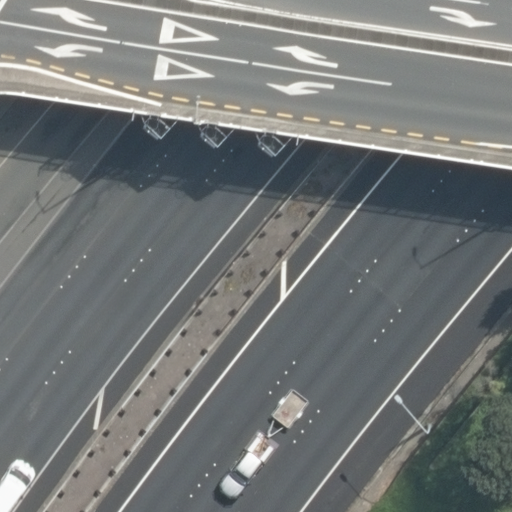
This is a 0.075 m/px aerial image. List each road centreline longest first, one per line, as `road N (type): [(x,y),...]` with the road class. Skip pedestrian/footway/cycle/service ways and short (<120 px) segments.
road 1 (motorway): [(0,441),(360,0)]
road 2 (secondary): [(511,101),(0,19)]
road 3 (motorway): [(511,112),(371,278),(192,511)]
road 4 (motorway): [(0,199),(184,0)]
